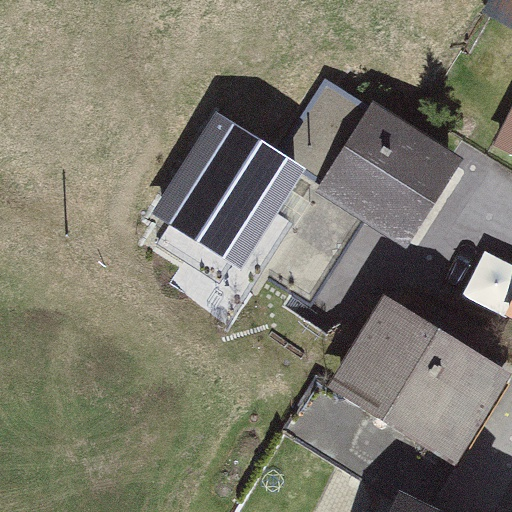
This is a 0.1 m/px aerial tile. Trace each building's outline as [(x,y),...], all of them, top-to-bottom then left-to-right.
[(511,0),(491,0),(487,11),(511,22),(511,0)] [(146,216),(237,278),(309,176),(218,113),(146,216)] [(511,117),(499,151),(511,156),(511,117)] [(469,171),(387,122),(339,202),(421,251),(469,171)] [(511,392),(511,360),(424,302),(369,384),(472,452),(511,392)]
